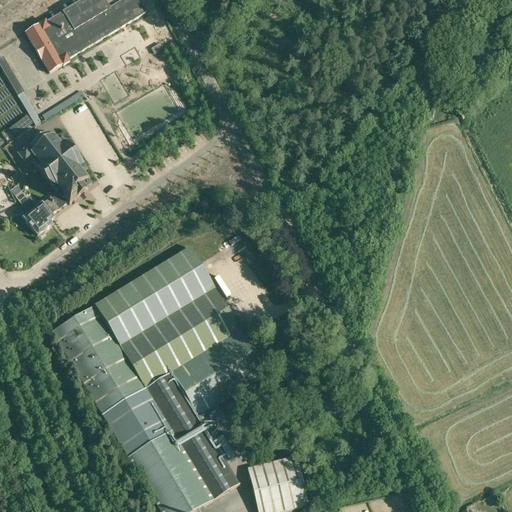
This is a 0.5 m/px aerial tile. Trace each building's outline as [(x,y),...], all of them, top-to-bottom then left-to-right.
[(87,0),(46,25),(45,22),(38,26),(38,27),(25,35),(49,75),(69,63),(68,61),(146,15),(137,0),(87,0)] [(154,56),(162,50),(159,45),(151,50),(154,56)] [(0,59),(0,67),(18,97),(24,93),(3,57),(0,59)] [(83,97),(80,93),(43,116),(46,121),(83,97)] [(41,124),(24,94),(18,98),(35,128),(41,124)] [(8,130),(14,137),(32,124),(26,116),(8,130)] [(26,149),(18,155),(28,168),(33,165),(57,195),(55,196),(56,196),(55,197),(56,199),(44,208),(43,206),(24,221),(38,239),(52,227),(51,225),(55,221),(52,217),(68,204),(69,206),(88,191),(86,189),(92,185),(83,174),(87,171),(60,137),(56,140),(53,137),(51,139),(48,135),(45,137),(38,134),(32,140),(33,147),(28,150),(26,149)] [(159,155),(163,162),(168,159),(164,153),(159,155)] [(21,205),(27,200),(17,187),(10,192),(19,203),(21,205)] [(107,200),(113,201),(113,190),(98,188),(97,203),(107,204),(107,200)] [(221,253),(241,240),(239,236),(219,249),(221,253)] [(198,418),(197,417),(266,376),(215,291),(190,250),(95,308),(52,334),(160,511),(197,511),(239,486),(203,427),(208,424),(203,415),(198,418)] [(294,460),(290,461),(247,472),(257,511),(290,511),(302,509),(305,508),(294,460)]
